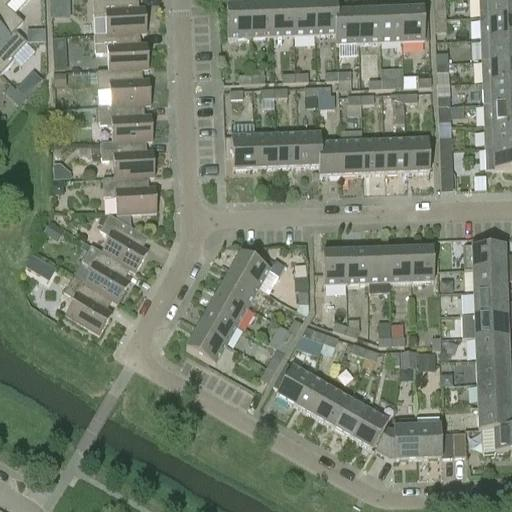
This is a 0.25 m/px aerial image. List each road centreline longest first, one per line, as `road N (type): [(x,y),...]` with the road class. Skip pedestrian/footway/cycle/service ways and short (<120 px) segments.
road 1 (residential): [(131,359),(370,494),(511,496)]
road 2 (residential): [(189,223),(511,210)]
road 3 (residential): [(189,223),(181,0)]
road 4 (residential): [(131,359),(190,250),(189,223)]
